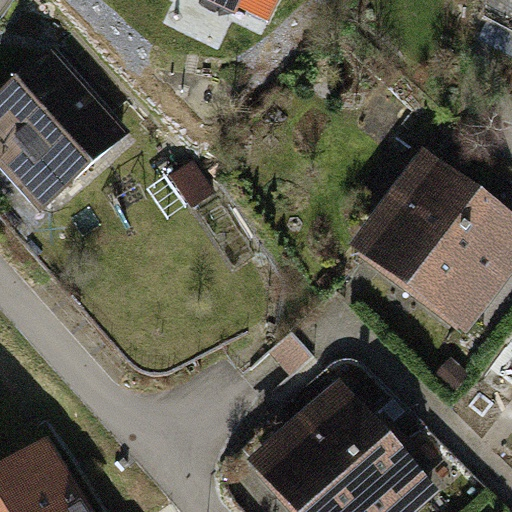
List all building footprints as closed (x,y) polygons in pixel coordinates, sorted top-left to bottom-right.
[(206,0),(258,24),(269,0),(206,0)] [(0,169),(40,214),(120,143),(39,52),(0,86),(0,169)] [(511,221),(424,156),(348,257),(463,343),(511,276),(511,221)] [(341,385),(244,467),(282,511),(426,511),(440,500),(341,385)] [(92,511),(45,436),(0,464),(0,511),(92,511)]
